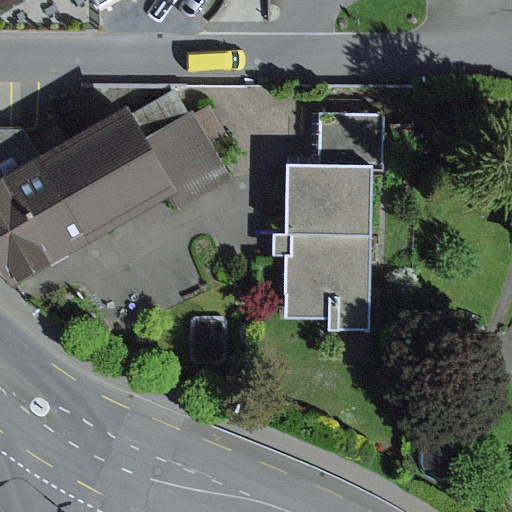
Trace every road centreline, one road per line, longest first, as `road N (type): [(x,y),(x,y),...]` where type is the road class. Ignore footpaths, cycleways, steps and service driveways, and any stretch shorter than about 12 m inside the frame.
road 1 (residential): [(0,49),(511,47)]
road 2 (tertiary): [(283,511),(108,447)]
road 3 (tertiary): [(108,447),(0,377)]
